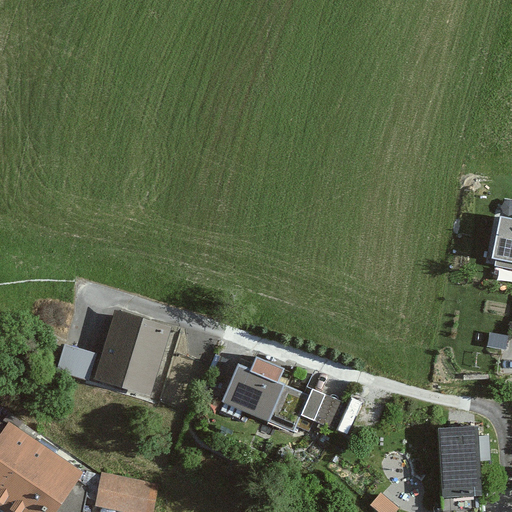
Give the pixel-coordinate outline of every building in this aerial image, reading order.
[(511,214),(500,212),(493,254),(496,254),(494,263),(511,266),(511,214)] [(173,331),(118,317),(101,381),(155,396),(173,331)] [(95,379),(100,356),(70,350),(66,373),(95,379)] [(256,375),(246,370),(230,407),(275,425),(290,389),(283,387),(289,373),(262,362),(256,375)] [(341,406),(315,394),(305,417),(331,429),(341,406)] [(0,503),(12,511),(50,511),(80,469),(10,419),(7,424),(0,432),(0,503)] [(485,498),(480,431),(442,433),(447,501),(485,498)] [(143,511),(147,486),(104,479),(99,510),(112,511),(143,511)] [(400,511),(401,511),(383,498),(374,510),(376,511),(400,511)]
